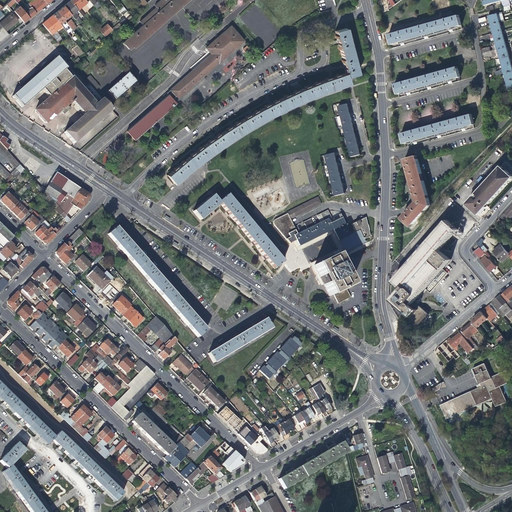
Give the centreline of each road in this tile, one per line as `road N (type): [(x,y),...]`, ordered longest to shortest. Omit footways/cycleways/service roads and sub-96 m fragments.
road 1 (tertiary): [(379,369),(122,199)]
road 2 (residential): [(42,255),(262,467)]
road 3 (residential): [(0,310),(198,505)]
road 4 (residential): [(122,199),(222,114),(300,73)]
road 5 (residential): [(383,391),(262,467)]
road 6 (residential): [(378,56),(467,31),(482,79)]
road 7 (residential): [(482,79),(476,132),(399,153)]
road 8 (tertiary): [(389,393),(450,511)]
road 9 (tertiary): [(107,189),(0,115)]
road 10 (tertiary): [(384,213),(380,288),(390,337)]
road 11 (residential): [(495,289),(463,249),(511,194)]
road 12 (residential): [(400,369),(495,289)]
